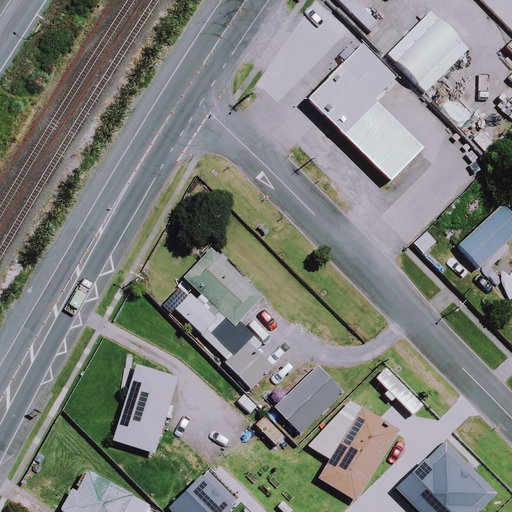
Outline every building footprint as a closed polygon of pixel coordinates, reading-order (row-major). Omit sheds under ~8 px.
[(464,49),(428,14),(385,58),(421,93),(464,49)] [(392,77),(359,45),(303,102),(386,181),(418,147),(370,101),(392,77)] [(511,237),(511,223),(501,210),(455,248),(473,270),(511,237)] [(258,345),(250,338),(236,325),(235,324),(258,300),(208,252),(181,280),(193,291),(187,297),(171,314),(205,346),(212,353),(225,365),(249,388),(268,368),(251,352),(258,345)] [(270,410),(296,436),(340,394),(314,368),(270,410)] [(176,382),(134,369),(110,443),(152,456),(176,382)] [(352,504),(395,433),(345,404),(305,447),(327,461),(315,481),(352,504)] [(440,442),(392,490),(414,511),(477,511),(494,495),(440,442)] [(205,464),(197,450),(177,462),(185,476),(205,464)] [(197,478),(164,510),(166,511),(226,511),(229,510),(227,508),(234,501),(205,473),(198,480),(197,478)] [(153,511),(85,474),(74,494),(70,491),(59,511),(153,511)]
